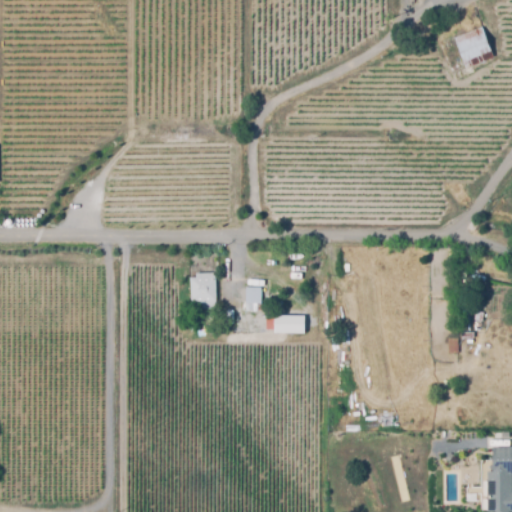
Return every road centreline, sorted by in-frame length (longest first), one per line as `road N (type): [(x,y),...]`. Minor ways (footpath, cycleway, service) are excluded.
road 1 (residential): [(420,0),(357,59),(272,107),(254,135),(249,239),(0,238)]
road 2 (residential): [(249,239),(409,233),(511,250)]
